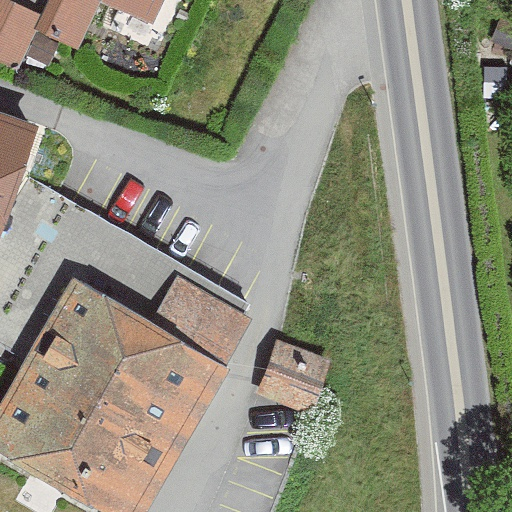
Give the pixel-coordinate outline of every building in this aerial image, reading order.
[(41,16),(2,0),(0,0),(0,53),(22,62),(41,16)] [(97,0),(53,0),(45,18),(82,34),(97,0)] [(0,220),(31,130),(0,119),(0,220)] [(153,331),(213,366),(243,316),(182,281),(153,331)] [(153,331),(82,291),(40,365),(4,427),(135,502),(213,366),(153,331)] [(325,358),(284,345),(269,390),(311,403),(325,358)]
